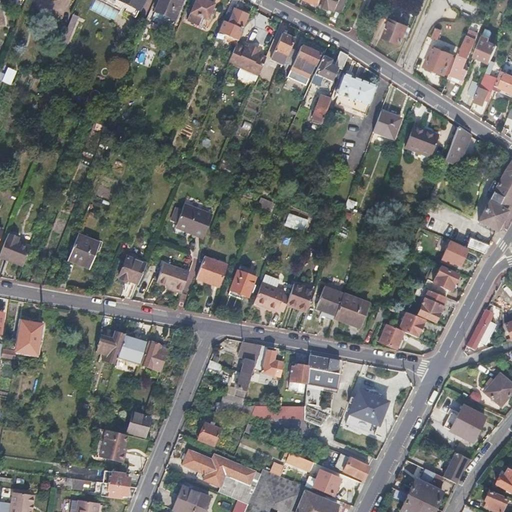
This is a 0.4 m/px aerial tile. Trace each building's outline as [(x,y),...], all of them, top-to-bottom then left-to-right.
[(98,0),(135,18),(143,0),(98,0)] [(158,0),(154,12),(174,20),(181,0),(158,0)] [(204,1),(200,0),(195,0),(187,21),(203,27),(212,5),(204,1)] [(322,0),(319,7),(327,10),(334,13),(336,10),(341,12),(345,0),(322,0)] [(222,21),(219,30),(217,34),(236,42),(247,17),(240,13),(233,10),(227,23),(222,21)] [(72,15),(71,17),(61,43),(67,45),(78,18),(72,15)] [(408,27),(391,20),(383,39),(392,42),(400,46),(408,27)] [(440,31),(435,29),(431,39),(436,41),(440,31)] [(287,37),(281,34),(272,56),(277,59),(279,53),(287,56),(290,50),(294,40),(287,37)] [(475,41),(465,37),(447,79),(455,82),(462,85),(468,71),(463,68),(475,41)] [(482,37),(479,43),(473,57),(481,60),(489,64),(497,46),(488,42),(488,40),(482,37)] [(248,52),(234,46),(226,64),(239,70),(237,75),(238,78),(247,82),(249,80),(255,82),(265,59),(257,56),(258,54),(254,52),(249,49),(248,52)] [(290,50),(287,56),(284,63),(304,72),(307,66),(313,68),(319,55),(309,51),(300,47),(297,53),(290,50)] [(453,56),(433,47),(424,67),(434,72),(444,76),(453,56)] [(150,63),(151,51),(142,50),(141,62),(150,63)] [(331,61),(322,57),(314,74),(331,82),(337,69),(342,71),(347,57),(343,55),(340,53),(334,67),(329,65),(331,61)] [(2,80),(12,83),(17,70),(7,67),(2,80)] [(487,70),(480,85),(475,98),(473,102),(478,104),(482,106),(486,98),(489,100),(494,86),(499,75),(487,70)] [(499,75),(494,86),(509,93),(505,104),(509,106),(511,107),(511,76),(500,71),(499,75)] [(343,75),(336,93),(339,95),(336,103),(365,114),(376,87),(359,81),(343,75)] [(480,85),(472,82),(467,95),(475,98),(480,85)] [(330,101),(321,97),(312,119),(321,123),(327,107),(330,101)] [(390,115),(380,112),(375,126),(373,132),(392,140),(400,119),(390,115)] [(426,131),(413,126),(405,148),(430,157),(438,135),(426,131)] [(470,136),(457,128),(443,162),(458,167),(470,136)] [(488,191),(493,194),(478,221),(496,231),(511,201),(511,163),(499,184),(493,181),(488,191)] [(169,221),(175,223),(175,225),(173,227),(194,235),(202,238),(211,214),(183,204),(181,209),(174,207),(169,221)] [(304,232),(308,219),(288,212),(284,225),(304,232)] [(20,239),(7,235),(0,252),(0,259),(12,264),(25,268),(32,249),(18,244),(20,239)] [(99,244),(77,235),(67,261),(76,264),(77,261),(84,263),(90,266),(99,244)] [(324,241),(316,238),(311,251),(320,254),(324,241)] [(488,246),(470,239),(467,247),(484,254),(488,246)] [(466,251),(449,243),(441,262),(449,266),(449,264),(453,266),(454,263),(460,266),(466,251)] [(145,264),(125,257),(117,276),(119,277),(118,280),(122,281),(125,283),(126,280),(137,284),(145,264)] [(227,266),(204,257),(196,280),(207,284),(218,288),(227,266)] [(189,275),(163,266),(158,282),(162,283),(166,285),(166,287),(182,293),(189,275)] [(433,284),(427,281),(423,289),(445,298),(448,290),(450,291),(458,276),(440,268),(433,284)] [(255,277),(238,270),(228,295),(232,297),(236,298),(238,295),(247,298),(255,277)] [(284,291),(261,283),(254,303),(265,307),(277,311),(278,309),(283,311),(285,305),(288,297),(283,295),(284,291)] [(293,284),(288,297),(285,305),(296,309),(306,313),(313,292),(293,284)] [(343,295),(323,287),(315,309),(326,313),(324,317),(329,319),(333,321),(334,318),(343,295)] [(415,295),(425,299),(418,315),(434,322),(441,307),(445,298),(423,289),(418,287),(415,295)] [(367,304),(343,295),(334,318),(342,321),(343,319),(351,322),(359,325),(367,304)] [(388,307),(386,311),(386,312),(396,316),(398,311),(388,307)] [(386,311),(380,308),(375,320),(382,322),(386,312),(386,311)] [(493,314),(486,310),(466,347),(474,350),(493,314)] [(424,321),(406,314),(398,330),(403,332),(416,338),(424,321)] [(21,322),(17,342),(28,344),(26,353),(35,355),(41,325),(21,322)] [(398,330),(386,325),(379,341),(396,349),(403,332),(398,330)] [(97,347),(105,349),(103,354),(102,360),(115,364),(117,357),(124,335),(115,332),(112,340),(101,336),(97,347)] [(128,336),(124,335),(117,357),(121,358),(128,336)] [(128,336),(121,358),(139,364),(147,342),(128,336)] [(28,344),(17,342),(16,351),(26,353),(28,344)] [(241,372),(251,376),(255,363),(256,363),(261,345),(244,342),(237,363),(241,364),(241,363),(244,364),(241,372)] [(159,349),(160,346),(149,343),(141,365),(160,371),(165,357),(167,351),(159,349)] [(3,345),(1,358),(14,360),(16,348),(3,345)] [(268,346),(261,345),(256,363),(255,367),(262,369),(262,373),(274,375),(274,374),(280,375),(283,362),(274,360),(274,356),(266,355),(268,346)] [(310,354),(304,406),(308,407),(328,415),(339,360),(323,357),(310,354)] [(296,370),(291,369),(288,388),(297,389),(296,393),(303,394),(307,366),(297,364),(297,367),(296,370)] [(237,387),(247,390),(251,376),(241,372),(237,387)] [(485,392),(500,406),(511,392),(511,383),(500,374),(485,392)] [(85,379),(80,397),(85,398),(90,381),(85,379)] [(247,390),(237,387),(233,396),(224,392),(221,403),(219,402),(215,412),(234,409),(251,416),(255,406),(244,406),(243,402),(247,390)] [(378,414),(383,400),(359,391),(350,414),(378,425),(381,416),(378,414)] [(387,402),(383,400),(378,414),(381,416),(387,402)] [(273,406),(255,406),(251,416),(258,420),(303,420),(318,426),(328,415),(308,407),(304,406),(273,406)] [(449,430),(471,441),(483,418),(462,406),(449,430)] [(132,413),(127,432),(144,437),(150,418),(132,413)] [(205,423),(198,438),(213,444),(220,429),(205,423)] [(247,424),(244,431),(251,434),(254,427),(247,424)] [(123,463),(125,453),(123,452),(124,447),(127,435),(106,430),(99,457),(123,463)] [(217,492),(248,504),(261,473),(214,453),(212,459),(188,450),(182,465),(205,474),(203,480),(219,486),(217,492)] [(442,477),(456,483),(464,467),(470,459),(454,452),(442,477)] [(312,462),(290,453),(286,461),(308,470),(312,462)] [(345,465),(343,472),(362,480),(365,475),(368,467),(367,466),(357,462),(340,454),(337,462),(345,465)] [(357,462),(367,466),(370,458),(361,454),(357,462)] [(408,461),(404,470),(416,475),(420,467),(408,461)] [(274,462),(270,472),(280,476),(284,466),(274,462)] [(345,465),(337,462),(334,468),(343,472),(345,465)] [(66,472),(82,474),(83,468),(83,467),(67,465),(66,472)] [(83,468),(82,474),(96,476),(97,470),(83,468)] [(261,473),(248,504),(244,511),(268,511),(272,503),(295,511),(296,511),(304,492),(307,487),(304,486),(280,476),(270,472),(262,468),(261,473)] [(407,495),(421,501),(434,473),(426,469),(420,482),(415,479),(407,495)] [(496,484),(511,493),(511,469),(511,472),(508,470),(503,477),(501,475),(496,484)] [(104,471),(103,483),(128,487),(129,477),(123,477),(124,474),(104,471)] [(315,479),(312,486),(313,487),(333,495),(339,479),(319,471),(315,479)] [(434,473),(421,501),(434,508),(442,492),(438,490),(442,483),(439,482),(442,477),(434,473)] [(313,487),(312,486),(315,479),(308,476),(304,486),(307,487),(312,489),(313,487)] [(90,481),(67,478),(66,485),(72,485),(72,489),(81,490),(82,487),(89,488),(90,481)] [(128,487),(103,483),(101,496),(120,499),(121,495),(127,496),(128,487)] [(201,511),(208,497),(181,486),(172,509),(179,511),(201,511)] [(486,501),(484,507),(496,511),(500,511),(506,499),(488,491),(484,500),(486,501)] [(10,511),(31,511),(29,510),(30,505),(32,505),(34,495),(13,492),(10,511)] [(334,511),(337,505),(304,492),(296,511),(334,511)] [(415,511),(421,501),(407,495),(400,511),(401,511),(415,511)] [(76,511),(78,502),(72,501),(70,511),(76,511)] [(97,511),(98,504),(78,501),(78,502),(76,511),(97,511)] [(432,511),(434,508),(421,501),(415,511),(432,511)]
